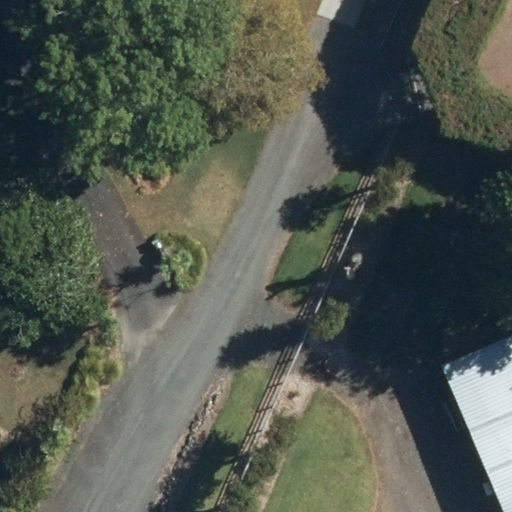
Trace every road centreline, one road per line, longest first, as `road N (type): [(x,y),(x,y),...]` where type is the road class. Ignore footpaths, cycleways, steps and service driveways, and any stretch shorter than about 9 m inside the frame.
road 1 (residential): [(278,0),(222,175),(62,511)]
road 2 (unknown): [(36,0),(143,336)]
